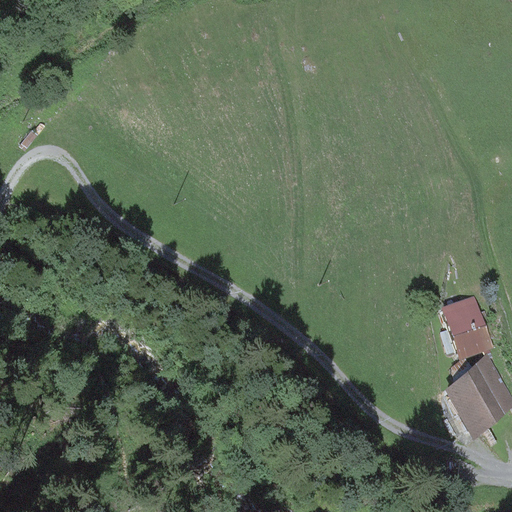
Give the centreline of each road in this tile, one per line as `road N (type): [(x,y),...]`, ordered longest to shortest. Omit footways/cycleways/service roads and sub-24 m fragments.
road 1 (track): [(295,313),(298,189),(272,34)]
road 2 (track): [(511,323),(479,195),(426,85)]
